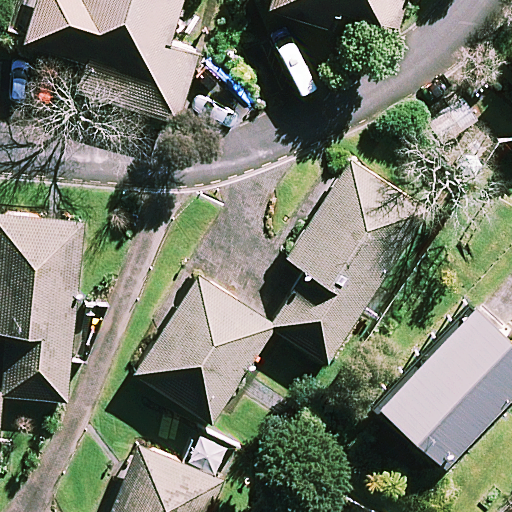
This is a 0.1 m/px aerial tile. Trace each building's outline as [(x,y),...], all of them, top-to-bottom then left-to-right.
[(33,0),(20,42),(81,60),(72,91),(177,122),(197,54),(167,45),(180,0),(267,0),(264,10),(329,29),(335,11),(395,29),(403,0),(33,0)] [(197,278),(134,373),(208,422),(271,328),(326,363),(424,211),(348,162),(286,258),(307,272),(271,327),(197,278)] [(81,223),(0,215),(0,332),(8,333),(2,395),(65,401),(81,223)] [(511,396),(511,349),(469,308),(378,404),(444,467),(511,396)] [(208,511),(221,481),(138,448),(112,511),(208,511)]
